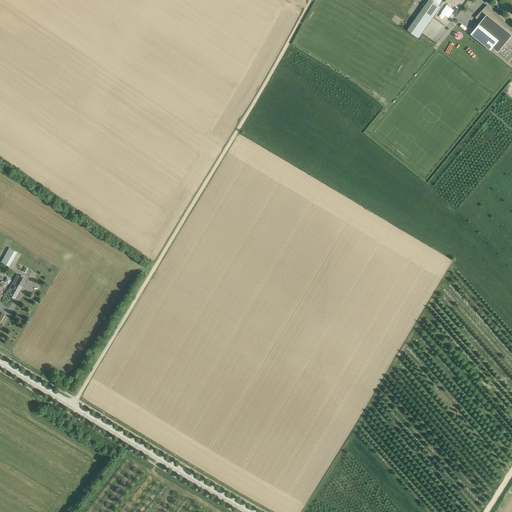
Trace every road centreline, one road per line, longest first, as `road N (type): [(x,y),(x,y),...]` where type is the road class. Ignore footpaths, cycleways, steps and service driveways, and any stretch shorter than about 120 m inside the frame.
road 1 (unclassified): [(72,406),(311,0)]
road 2 (secondary): [(250,511),(72,406)]
